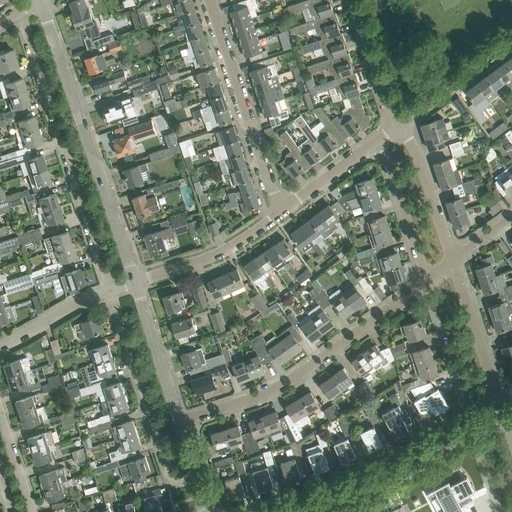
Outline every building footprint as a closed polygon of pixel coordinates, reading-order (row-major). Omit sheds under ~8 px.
[(77,0),(71,2),(71,3),(75,13),(74,13),(76,19),(74,20),(77,29),(79,28),(83,38),(87,51),(115,40),(113,34),(93,41),(91,38),(101,34),(95,20),(93,21),(87,4),(85,0),(77,0)] [(192,0),(180,0),(172,3),(176,15),(178,15),(195,9),(192,0)] [(234,10),(230,11),(234,23),(251,17),(249,11),(255,9),(258,8),(254,0),(245,0),(232,5),(234,10)] [(331,0),(308,0),(288,7),(290,14),(308,8),(310,13),(311,15),(313,15),(314,15),(315,19),(294,26),(294,27),(336,13),(335,13),(334,13),(330,3),(332,3),(331,0)] [(147,3),(136,8),(138,14),(144,12),(149,10),(147,3)] [(195,9),(178,15),(183,28),(186,27),(199,22),(195,9)] [(144,12),(138,14),(143,27),(148,25),(144,12)] [(336,13),(294,27),(289,28),(291,34),(296,32),(296,34),(315,28),(317,33),(318,35),(319,35),(321,35),(322,39),(301,46),(301,47),(342,33),(340,33),(337,23),(339,22),(336,13)] [(251,17),(234,23),(238,34),(255,29),(251,17)] [(199,22),(186,27),(188,32),(185,32),(188,41),(187,41),(204,36),(199,22)] [(255,29),(238,34),(242,45),(259,40),(255,29)] [(281,33),(278,33),(281,40),(282,40),(288,38),(286,31),(281,33)] [(342,33),(301,47),(303,54),(322,48),(323,53),(324,54),(326,55),(327,55),(329,59),(307,66),(307,67),(349,53),(347,53),(344,43),(345,42),(342,33)] [(159,45),(165,43),(162,35),(156,37),(159,45)] [(183,57),(191,54),(199,52),(208,48),(204,36),(187,41),(189,47),(187,48),(189,55),(183,57)] [(259,40),(242,45),(245,57),(249,56),(251,61),(267,56),(266,50),(262,51),(259,40)] [(111,52),(122,48),(119,41),(108,45),(111,52)] [(191,54),(183,57),(185,64),(194,61),(196,67),(212,62),(208,48),(199,52),(191,54)] [(0,52),(0,71),(17,66),(14,59),(15,58),(12,50),(7,52),(7,51),(0,52)] [(98,54),(94,55),(85,58),(90,74),(100,70),(103,69),(103,68),(105,67),(108,73),(121,68),(125,66),(123,59),(119,61),(107,65),(103,53),(98,55),(98,54)] [(349,53),(307,67),(310,74),(328,67),(330,73),(331,74),(332,75),(334,75),(335,79),(314,86),(314,87),(355,73),(353,73),(350,63),(352,62),(349,53)] [(272,58),(252,64),(253,70),(250,71),(254,83),(277,75),(272,58)] [(511,72),(505,63),(495,70),(504,82),(510,89),(511,87),(511,72)] [(175,65),(167,67),(170,75),(178,73),(175,65)] [(214,68),(196,74),(201,87),(219,81),(214,68)] [(293,70),(295,76),(297,81),(302,79),(298,68),(293,70)] [(108,78),(94,83),(97,93),(107,90),(110,88),(109,84),(126,78),(126,77),(130,76),(128,70),(124,71),(117,73),(107,76),(108,78)] [(495,70),(486,77),(495,89),(504,82),(495,70)] [(355,73),(314,87),(316,94),(335,87),(337,93),(338,94),(339,95),(340,95),(342,99),(360,93),(357,83),(358,82),(355,73)] [(170,80),(168,74),(156,78),(157,80),(158,84),(170,80)] [(277,75),(254,83),(258,94),(275,88),(281,86),(277,75)] [(144,84),(141,77),(127,82),(130,89),(144,84)] [(486,77),(476,84),(489,102),(499,94),(495,89),(486,77)] [(8,78),(0,80),(0,90),(2,98),(9,96),(10,96),(26,91),(22,78),(12,81),(10,82),(8,78)] [(300,92),(306,90),(302,79),(297,81),(300,92)] [(157,80),(145,84),(148,92),(159,88),(158,84),(157,80)] [(219,81),(201,87),(202,93),(210,91),(212,98),(223,94),(219,81)] [(165,99),(171,97),(167,83),(160,85),(165,99)] [(148,92),(145,84),(132,88),(135,96),(148,92)] [(466,91),(472,99),(475,103),(479,109),(489,102),(476,84),(466,91)] [(275,88),(258,94),(261,105),(278,99),(275,88)] [(0,114),(0,120),(16,115),(14,109),(30,104),(26,91),(10,96),(12,103),(9,104),(11,111),(0,114)] [(308,91),(302,93),(306,103),(311,102),(310,98),(308,91)] [(320,107),(345,141),(346,141),(338,131),(344,126),(350,135),(359,128),(361,130),(369,124),(370,122),(370,121),(370,120),(370,118),(370,117),(369,116),(369,115),(367,115),(366,114),(365,114),(359,94),(360,94),(360,93),(342,99),(342,100),(349,98),(351,106),(343,112),(343,114),(342,115),(343,117),(339,119),(337,116),(331,121),(320,107)] [(195,119),(202,116),(227,107),(223,94),(212,98),(214,104),(200,109),(192,111),(195,119)] [(106,113),(104,114),(108,124),(118,121),(117,119),(121,118),(124,126),(138,121),(133,105),(134,105),(131,97),(114,103),(115,105),(105,109),(106,113)] [(467,109),(459,97),(452,102),(461,114),(467,109)] [(176,101),(175,98),(164,102),(167,113),(176,110),(178,109),(178,108),(182,107),(179,100),(176,101)] [(278,100),(261,105),(265,117),(268,116),(272,127),(281,124),(280,121),(287,118),(289,117),(287,110),(285,110),(282,111),(278,99),(278,100)] [(227,107),(202,116),(204,122),(210,120),(212,127),(232,121),(227,107)] [(320,107),(313,109),(321,121),(325,126),(320,130),(319,131),(319,133),(319,134),(316,137),(328,153),(329,153),(328,152),(336,145),(337,147),(345,141),(320,107)] [(480,110),(474,114),(481,124),(487,120),(480,110)] [(300,115),(294,120),(308,138),(303,142),(297,146),(299,149),(312,166),(320,159),(328,153),(316,137),(300,115)] [(424,130),(426,137),(447,130),(443,118),(435,120),(434,115),(428,120),(429,122),(421,125),(423,130),(424,130)] [(34,116),(15,122),(17,129),(20,128),(22,134),(38,129),(34,116)] [(130,134),(113,139),(119,156),(124,155),(135,151),(136,150),(133,142),(157,134),(152,119),(128,127),(130,134)] [(474,125),(469,128),(473,135),(478,133),(474,125)] [(175,128),(177,136),(184,133),(182,126),(175,128)] [(213,148),(238,140),(234,126),(216,132),(220,145),(213,148)] [(119,129),(120,135),(129,134),(128,127),(119,129)] [(264,130),(266,137),(270,136),(274,133),(272,127),(264,130)] [(38,129),(22,134),(24,142),(21,142),(23,148),(42,142),(38,129)] [(447,130),(426,137),(429,144),(428,144),(429,150),(444,145),(442,140),(449,138),(447,130)] [(286,131),(280,135),(291,151),(286,154),(286,155),(286,156),(285,156),(285,157),(285,158),(286,159),(282,162),(293,177),(302,170),(304,172),(312,166),(299,149),(297,146),(286,131)] [(190,139),(179,143),(184,158),(190,156),(187,146),(192,144),(190,139)] [(238,140),(213,148),(217,161),(223,159),(242,153),(238,140)] [(460,141),(449,145),(451,150),(462,147),(460,141)] [(178,145),(164,150),(154,153),(150,154),(152,161),(180,151),(178,145)] [(468,145),(451,150),(453,157),(470,151),(468,145)] [(29,147),(0,156),(0,162),(17,156),(31,152),(29,147)] [(489,160),(498,155),(494,150),(485,155),(489,160)] [(221,174),(222,174),(247,166),(242,153),(223,159),(228,172),(221,174)] [(24,161),(19,163),(23,176),(28,174),(31,173),(47,168),(42,155),(24,161)] [(0,162),(0,169),(19,163),(17,156),(0,162)] [(190,156),(184,158),(189,171),(194,169),(190,156)] [(437,169),(439,176),(453,171),(449,159),(434,164),(436,169),(437,169)] [(139,165),(133,167),(124,170),(129,186),(144,180),(141,173),(149,170),(146,163),(139,165)] [(239,183),(251,179),(247,166),(222,174),(224,180),(230,178),(232,185),(239,183)] [(31,173),(28,174),(32,187),(51,181),(47,168),(31,173)] [(458,169),(453,171),(439,176),(441,183),(440,183),(442,189),(456,184),(456,185),(462,183),(463,189),(475,185),(482,183),(480,177),(473,180),(473,179),(463,183),(458,169)] [(495,182),(497,187),(501,193),(506,189),(509,194),(511,191),(511,175),(507,169),(495,177),(497,180),(495,182)] [(338,199),(338,200),(346,210),(351,206),(347,200),(357,197),(360,196),(377,191),(373,178),(356,184),(359,191),(342,196),(338,199)] [(255,192),(251,179),(239,183),(242,190),(234,192),(228,194),(230,200),(236,198),(244,196),(255,192)] [(145,194),(142,195),(133,198),(139,217),(151,213),(151,212),(159,209),(155,197),(154,193),(172,187),(178,185),(177,180),(146,189),(148,194),(145,195),(145,194)] [(199,182),(194,183),(196,193),(202,191),(199,182)] [(449,208),(452,214),(465,210),(463,202),(470,200),(468,194),(477,191),(475,185),(463,189),(465,195),(460,196),(460,198),(447,202),(448,208),(449,208)] [(0,207),(8,205),(8,202),(7,199),(5,199),(1,188),(0,188),(0,207)] [(495,198),(487,204),(491,209),(489,211),(493,216),(502,208),(498,202),(503,198),(495,188),(490,192),(495,198)] [(30,195),(23,197),(25,202),(32,200),(37,213),(43,211),(59,206),(55,194),(45,197),(43,197),(41,191),(30,195)] [(357,197),(347,200),(351,206),(352,208),(361,205),(364,216),(377,212),(375,206),(381,204),(377,191),(360,196),(357,197)] [(245,201),(240,204),(244,216),(250,212),(249,209),(260,205),(255,192),(244,196),(245,201)] [(19,199),(17,193),(6,197),(7,199),(8,202),(19,199)] [(202,205),(208,203),(205,193),(199,195),(202,205)] [(236,198),(230,200),(231,206),(238,204),(236,198)] [(346,210),(338,200),(338,201),(333,204),(341,215),(346,210)] [(0,207),(0,213),(10,211),(8,205),(0,207)] [(329,205),(320,212),(333,230),(337,227),(334,222),(339,218),(329,205)] [(59,206),(43,211),(45,218),(42,219),(44,225),(63,219),(59,206)] [(465,210),(452,214),(454,221),(453,222),(455,227),(469,222),(465,210)] [(320,212),(310,219),(325,238),(334,231),(333,230),(320,212)] [(379,217),(377,212),(364,216),(359,217),(361,224),(365,222),(369,234),(389,228),(385,215),(379,217)] [(184,215),(170,219),(172,227),(187,223),(184,215)] [(310,219),(301,226),(314,244),(317,242),(318,243),(325,238),(310,219)] [(192,235),(200,233),(196,220),(188,222),(192,235)] [(212,236),(213,236),(219,234),(215,223),(209,225),(212,236)] [(291,234),(294,237),(291,239),(297,247),(300,245),(304,251),(311,246),(315,251),(320,247),(318,243),(317,242),(314,244),(301,226),(291,234)] [(39,227),(18,234),(20,240),(41,233),(39,227)] [(170,248),(167,237),(173,235),(171,227),(145,236),(151,254),(170,248)] [(389,228),(369,234),(368,234),(373,247),(393,241),(389,228)] [(42,239),(47,252),(71,244),(67,231),(42,239)] [(41,233),(20,240),(20,242),(22,245),(43,239),(41,233)] [(0,241),(0,248),(20,242),(20,240),(18,234),(17,235),(18,236),(0,241)] [(284,238),(274,245),(283,259),(293,252),(284,238)] [(20,242),(0,248),(2,254),(22,247),(22,245),(20,242)] [(71,244),(47,252),(48,252),(50,257),(55,258),(56,263),(75,257),(71,244)] [(274,245),(264,252),(274,265),(277,270),(284,266),(287,264),(283,259),(274,245)] [(320,247),(315,251),(319,256),(324,252),(321,248),(320,247)] [(341,259),(350,252),(348,250),(345,247),(340,250),(341,252),(337,255),(341,259)] [(357,256),(349,258),(350,261),(358,259),(361,258),(373,254),(371,248),(356,253),(357,256)] [(264,252),(254,259),(264,272),(274,265),(264,252)] [(361,258),(358,259),(360,265),(374,261),(378,273),(385,270),(401,265),(397,253),(375,260),(373,254),(361,258)] [(484,266),(476,269),(478,274),(479,274),(481,280),(495,276),(491,264),(494,264),(491,256),(490,256),(489,253),(485,254),(487,257),(482,259),(484,266)] [(244,265),(250,274),(254,279),(264,272),(254,259),(244,265)] [(61,262),(30,272),(32,278),(63,268),(61,262)] [(287,264),(284,266),(287,271),(292,267),(289,262),(287,264)] [(321,267),(318,263),(313,267),(316,272),(321,267)] [(401,265),(385,270),(386,274),(389,283),(392,293),(396,291),(402,286),(400,280),(405,278),(403,272),(406,271),(404,264),(401,265)] [(292,267),(287,271),(291,276),(296,272),(292,267)] [(63,268),(32,278),(37,292),(41,290),(39,284),(45,282),(46,286),(53,284),(52,279),(58,277),(62,291),(63,291),(63,290),(84,283),(79,269),(65,274),(63,268)] [(237,269),(223,275),(230,291),(244,285),(237,269)] [(308,269),(296,278),(300,283),(312,274),(308,269)] [(359,282),(359,281),(350,269),(345,273),(354,285),(359,282)] [(30,272),(16,277),(18,283),(32,278),(30,272)] [(208,282),(213,291),(216,297),(230,291),(223,275),(208,282)] [(495,276),(481,280),(484,288),(483,288),(485,294),(500,289),(499,287),(504,285),(500,275),(495,276)] [(271,289),(276,286),(269,276),(264,279),(271,289)] [(359,281),(359,282),(368,293),(373,289),(364,277),(359,281)] [(32,278),(18,283),(19,289),(20,289),(34,284),(32,278)] [(294,284),(288,288),(292,293),(298,289),(294,284)] [(193,288),(199,308),(207,306),(201,286),(193,288)] [(308,312),(312,319),(313,319),(323,332),(334,324),(322,309),(328,305),(318,293),(314,287),(308,292),(312,297),(313,296),(319,304),(308,312)] [(355,287),(344,295),(354,309),(365,301),(355,287)] [(323,289),(318,293),(328,305),(333,301),(334,303),(344,317),(354,309),(344,295),(339,288),(329,296),(323,289)] [(179,300),(184,299),(182,291),(164,297),(169,312),(175,310),(176,312),(177,313),(181,312),(182,311),(181,308),(179,300)] [(500,303),(489,307),(491,312),(492,312),(494,319),(508,314),(511,312),(511,307),(511,305),(506,307),(504,302),(509,300),(511,298),(511,291),(506,293),(497,296),(500,303)] [(251,298),(261,312),(268,308),(268,307),(258,293),(251,298)] [(38,295),(32,297),(37,314),(43,312),(38,295)] [(268,308),(261,312),(264,316),(280,306),(277,302),(268,307),(268,308)] [(207,306),(199,308),(192,311),(194,317),(209,312),(207,306)] [(4,308),(0,309),(0,323),(12,320),(8,307),(4,308)] [(218,332),(225,329),(219,312),(212,315),(218,332)] [(293,324),(296,329),(301,325),(292,312),(287,316),(293,324)] [(508,314),(494,319),(496,326),(495,326),(497,332),(511,327),(508,314)] [(74,325),(76,332),(85,329),(87,335),(96,333),(96,334),(99,333),(99,332),(104,330),(99,317),(74,325)] [(181,321),(181,320),(180,320),(180,321),(172,324),(177,337),(180,344),(189,341),(186,334),(196,331),(194,325),(191,317),(181,321)] [(302,326),(306,332),(312,340),(323,332),(313,319),(312,319),(302,326)] [(400,326),(402,334),(406,332),(409,340),(425,335),(422,325),(423,325),(422,323),(421,323),(420,320),(400,326)] [(282,332),(276,336),(290,356),(302,348),(298,342),(303,339),(296,329),(293,324),(282,332)] [(261,334),(256,337),(263,351),(269,348),(280,363),(290,356),(276,336),(276,335),(266,342),(261,334)] [(511,344),(503,348),(507,362),(511,360),(511,334),(511,344)] [(258,356),(246,361),(252,377),(265,372),(262,365),(269,361),(263,351),(256,337),(250,340),(258,354),(258,356)] [(50,341),(52,349),(54,355),(62,353),(57,339),(50,341)] [(389,347),(391,353),(404,348),(406,348),(404,342),(389,347)] [(112,358),(108,344),(89,350),(91,357),(93,364),(96,363),(112,358)] [(375,345),(364,353),(376,370),(382,365),(382,367),(393,359),(393,358),(391,353),(389,347),(384,349),(384,350),(381,353),(375,345)] [(433,360),(429,347),(409,353),(411,360),(414,366),(433,360)] [(205,359),(201,348),(196,350),(182,354),(187,369),(193,367),(194,372),(225,363),(222,354),(205,359)] [(404,348),(391,353),(393,358),(406,354),(404,348)] [(56,361),(54,355),(52,349),(46,350),(51,363),(56,361)] [(62,353),(54,355),(56,361),(75,355),(73,349),(62,353)] [(226,365),(233,364),(228,349),(222,350),(226,365)] [(352,361),(358,369),(365,378),(371,373),(368,370),(373,366),(375,370),(376,370),(364,353),(352,361)] [(4,364),(8,377),(19,373),(30,370),(26,357),(4,364)] [(116,370),(112,358),(96,363),(98,369),(88,372),(91,382),(103,378),(102,375),(116,370)] [(414,381),(402,385),(404,391),(415,387),(427,383),(425,377),(438,373),(433,360),(414,366),(416,373),(418,380),(414,381)] [(233,366),(236,372),(240,382),(252,377),(246,361),(233,366)] [(206,376),(200,378),(191,381),(196,396),(203,394),(202,391),(216,387),(213,379),(209,380),(207,377),(222,372),(225,380),(230,378),(228,371),(226,364),(205,371),(206,376)] [(343,368),(332,376),(344,393),(350,388),(347,385),(352,381),(343,368)] [(33,376),(32,376),(30,370),(19,373),(8,377),(12,390),(32,384),(32,383),(35,382),(33,376)] [(48,379),(50,384),(62,380),(61,374),(48,379)] [(320,385),(326,393),(332,401),(339,397),(336,393),(341,390),(344,393),(332,376),(320,385)] [(62,380),(50,384),(42,387),(44,393),(65,386),(62,380)] [(67,393),(68,398),(81,394),(81,396),(96,391),(97,396),(103,394),(103,395),(106,394),(108,400),(114,398),(124,395),(120,382),(108,386),(106,380),(80,389),(67,393)] [(366,380),(361,383),(371,397),(376,394),(366,380)] [(394,407),(382,414),(395,438),(408,430),(400,415),(403,413),(399,405),(401,404),(400,401),(406,399),(404,391),(400,380),(394,383),(397,392),(388,397),(394,407)] [(65,387),(67,393),(80,389),(78,383),(65,387)] [(371,397),(361,383),(357,386),(366,399),(371,397)] [(415,387),(404,391),(406,399),(410,398),(419,395),(429,390),(427,383),(415,387)] [(425,395),(415,401),(422,413),(432,407),(436,414),(448,406),(438,389),(426,397),(425,395)] [(310,392),(298,399),(309,417),(316,413),(313,409),(319,406),(310,392)] [(16,401),(20,414),(36,408),(34,402),(37,401),(35,395),(16,401)] [(87,421),(89,428),(99,425),(102,424),(109,422),(115,420),(115,419),(113,413),(128,408),(124,395),(114,398),(108,400),(105,401),(107,408),(102,409),(104,415),(100,416),(100,417),(87,421)] [(290,413),(285,416),(292,430),(297,427),(310,420),(309,417),(298,399),(286,406),(290,413)] [(366,412),(367,412),(373,424),(379,421),(373,409),(372,409),(368,402),(362,405),(366,412)] [(333,404),(328,407),(335,418),(341,415),(333,404)] [(36,408),(20,414),(24,427),(44,421),(48,420),(44,406),(36,409),(36,408)] [(335,418),(328,407),(323,411),(330,421),(335,418)] [(72,411),(60,415),(49,418),(51,424),(62,421),(74,417),(72,411)] [(276,411),(263,416),(270,436),(285,430),(286,433),(292,430),(285,416),(278,418),(276,411)] [(263,416),(249,422),(253,431),(257,441),(264,438),(270,436),(263,416)] [(74,417),(62,421),(64,426),(76,423),(74,417)] [(115,419),(115,420),(109,422),(102,424),(99,425),(101,430),(101,431),(111,428),(115,440),(118,439),(137,433),(132,420),(120,424),(118,418),(115,419)] [(346,437),(353,434),(348,421),(341,424),(346,437)] [(99,425),(89,428),(91,433),(101,430),(99,425)] [(238,425),(225,430),(228,440),(232,450),(238,447),(237,443),(243,441),(238,425)] [(361,433),(365,442),(369,451),(383,444),(381,441),(382,441),(381,439),(380,439),(374,426),(361,433)] [(297,427),(292,430),(297,441),(302,438),(297,427)] [(228,440),(225,430),(211,434),(218,454),(225,451),(224,447),(230,446),(231,450),(232,450),(228,440)] [(286,433),(292,444),(297,441),(292,430),(286,433)] [(28,438),(32,451),(48,445),(53,444),(54,443),(50,431),(28,438)] [(308,455),(312,464),(315,473),(323,471),(323,472),(325,471),(325,470),(329,468),(326,459),(323,450),(322,447),(328,445),(323,432),(323,433),(317,435),(317,436),(319,444),(306,449),(308,455)] [(92,468),(92,469),(118,460),(131,456),(129,450),(141,446),(137,433),(118,439),(119,444),(117,450),(108,452),(111,461),(96,466),(92,468)] [(334,445),(338,454),(342,463),(356,457),(348,439),(334,445)] [(297,441),(292,444),(291,444),(295,457),(301,455),(297,441)] [(258,443),(252,445),(255,456),(262,453),(258,443)] [(48,445),(32,451),(36,464),(56,457),(54,451),(51,452),(48,445)] [(255,456),(252,445),(245,447),(249,458),(255,456)] [(72,452),(74,457),(86,453),(85,451),(84,448),(72,452)] [(267,466),(274,464),(270,450),(263,453),(267,466)] [(86,453),(74,457),(76,463),(88,459),(87,457),(86,453)] [(234,456),(214,462),(216,468),(235,462),(234,456)] [(120,466),(122,472),(124,480),(134,477),(135,482),(132,483),(145,479),(144,474),(149,472),(145,458),(120,466)] [(281,464),(284,473),(287,482),(301,478),(300,475),(301,475),(301,473),(300,473),(296,459),(281,464)] [(118,460),(92,469),(94,474),(120,466),(118,460)] [(236,462),(235,463),(239,474),(246,472),(242,460),(236,462)] [(251,464),(256,481),(259,491),(273,487),(267,468),(265,468),(263,461),(251,464)] [(40,475),(44,487),(67,480),(62,468),(40,475)] [(239,476),(225,480),(231,499),(239,497),(239,498),(241,497),(241,496),(245,495),(239,476)] [(428,493),(432,502),(433,503),(439,500),(445,511),(464,511),(458,501),(475,492),(467,478),(450,486),(448,482),(428,493)] [(67,480),(44,487),(46,493),(43,494),(45,501),(68,494),(68,493),(71,492),(67,480)] [(86,495),(99,491),(97,486),(85,489),(86,495)] [(113,488),(108,490),(111,501),(116,500),(113,488)] [(142,498),(138,499),(141,510),(146,509),(146,511),(162,511),(159,500),(163,499),(161,493),(160,489),(160,488),(149,492),(150,494),(142,497),(142,498)] [(108,490),(102,492),(105,503),(111,501),(108,490)] [(82,496),(76,498),(80,511),(86,509),(82,496)] [(117,504),(119,510),(119,511),(135,511),(132,500),(117,504)] [(66,507),(64,501),(51,506),(53,511),(66,507)]
